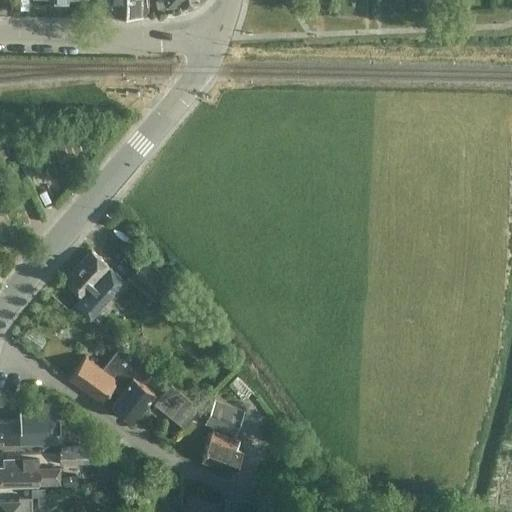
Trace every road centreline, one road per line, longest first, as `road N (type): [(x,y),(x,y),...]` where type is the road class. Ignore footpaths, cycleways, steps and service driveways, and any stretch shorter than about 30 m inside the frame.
road 1 (secondary): [(0,306),(169,112),(218,35)]
road 2 (residential): [(292,511),(198,479),(53,378),(0,361)]
road 3 (tertiary): [(218,35),(0,33)]
